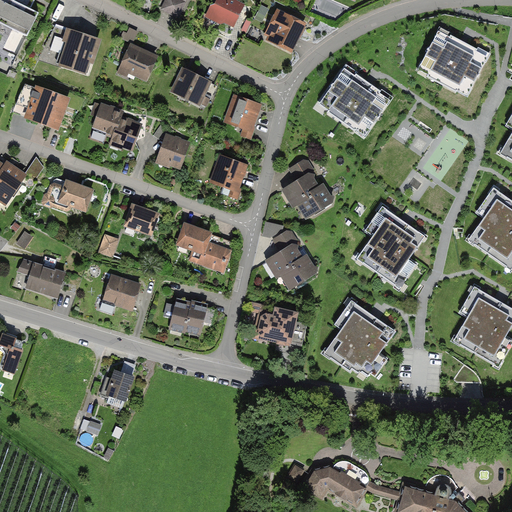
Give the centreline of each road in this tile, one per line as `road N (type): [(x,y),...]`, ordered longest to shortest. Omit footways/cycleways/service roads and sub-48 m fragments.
road 1 (residential): [(222,371),(359,399),(511,407)]
road 2 (residential): [(0,136),(254,226)]
road 3 (residential): [(0,307),(222,371)]
road 4 (residential): [(87,0),(286,96)]
road 5 (residential): [(286,96),(343,38),(434,2)]
road 6 (residential): [(222,371),(254,226)]
road 7 (residential): [(254,226),(286,96)]
